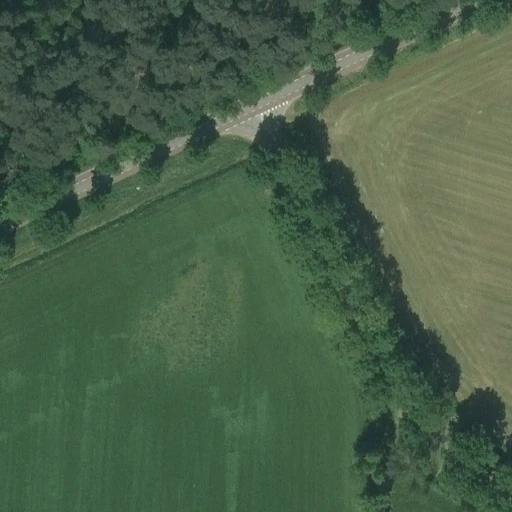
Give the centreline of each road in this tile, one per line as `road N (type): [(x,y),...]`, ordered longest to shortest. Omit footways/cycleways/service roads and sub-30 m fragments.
road 1 (unclassified): [(511,490),(445,439),(406,387),(305,212),(257,105)]
road 2 (tertiary): [(0,225),(257,105)]
road 3 (tertiary): [(257,105),(476,0)]
